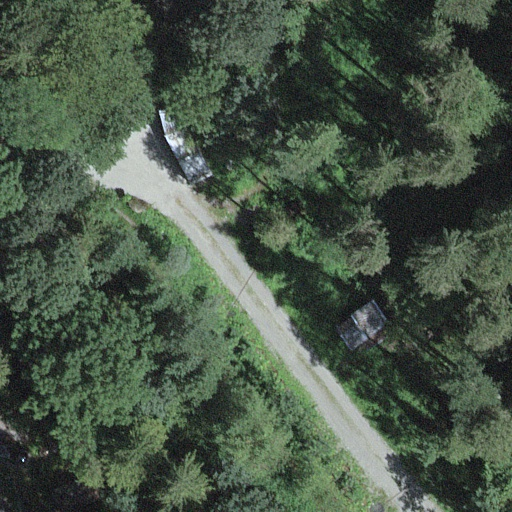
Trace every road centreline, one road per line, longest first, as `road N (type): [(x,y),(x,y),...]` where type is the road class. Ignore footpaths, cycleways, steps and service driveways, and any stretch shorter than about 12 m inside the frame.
road 1 (track): [(155,191),(220,243),(420,511)]
road 2 (track): [(108,151),(126,0)]
